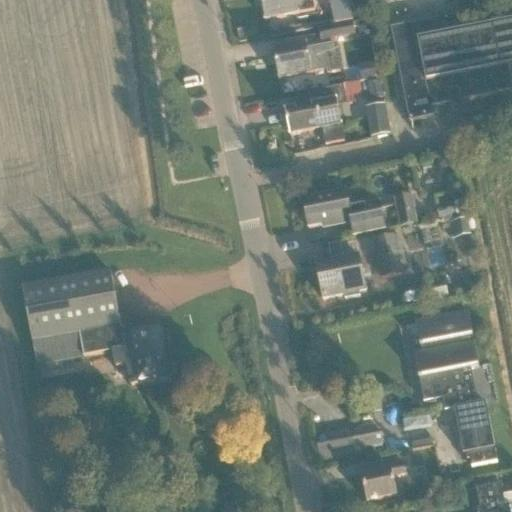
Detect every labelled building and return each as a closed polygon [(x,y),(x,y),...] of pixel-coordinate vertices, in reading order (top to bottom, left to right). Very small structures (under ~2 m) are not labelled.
[(261,0),(266,21),(299,15),(315,12),(312,0),(328,0),(334,25),(352,22),(347,0),(261,0)] [(511,91),(511,81),(509,66),(511,65),(511,22),(463,32),(460,15),(392,29),(410,120),(435,115),(433,107),(511,91)] [(356,36),(353,24),(319,30),(322,43),(356,36)] [(341,72),(336,45),(313,49),(313,50),(308,51),(307,45),(274,51),(280,80),(327,70),(328,74),(341,72)] [(379,79),(376,64),(365,66),(368,81),(379,79)] [(382,95),(380,83),(368,86),(370,98),(382,95)] [(291,136),(323,129),(326,146),(345,142),(339,107),(348,105),(346,96),(344,86),(315,92),(317,104),(286,110),(291,136)] [(386,107),(369,110),(367,110),(373,141),(376,140),(391,137),(386,107)] [(317,136),(300,138),(303,156),(319,154),(317,136)] [(455,168),(452,154),(436,157),(439,171),(455,168)] [(309,229),(323,226),(324,232),(352,226),(355,236),(386,230),(380,202),(350,208),(347,191),(304,200),(309,229)] [(418,224),(412,196),(394,199),(400,228),(418,224)] [(465,216),(462,202),(437,208),(439,221),(465,216)] [(471,237),(468,221),(449,225),(451,237),(454,237),(454,240),(471,237)] [(415,234),(415,267),(430,267),(431,249),(439,249),(439,234),(415,234)] [(382,280),(403,275),(409,274),(401,237),(395,238),(395,236),(374,241),(382,280)] [(367,291),(360,256),(342,260),(343,263),(317,269),(324,300),(345,296),(346,300),(361,297),(360,293),(367,291)] [(123,336),(112,273),(24,290),(38,366),(114,352),(117,368),(128,366),(132,387),(170,380),(160,329),(123,336)] [(486,403),(478,404),(472,369),(480,368),(469,313),(417,324),(423,354),(415,356),(425,404),(447,399),(449,412),(453,411),(455,411),(464,455),(470,454),(472,467),(498,462),(486,403)] [(354,438),(356,451),(384,445),(381,432),(354,438)] [(358,461),(356,451),(354,438),(342,441),(347,463),(358,461)] [(417,468),(441,462),(438,447),(414,453),(417,468)] [(408,475),(406,464),(386,468),(387,472),(362,478),(368,503),(398,496),(394,478),(408,475)] [(477,491),(478,495),(480,511),(507,511),(507,507),(511,506),(511,496),(505,498),(504,493),(503,490),(502,486),(477,491)]
